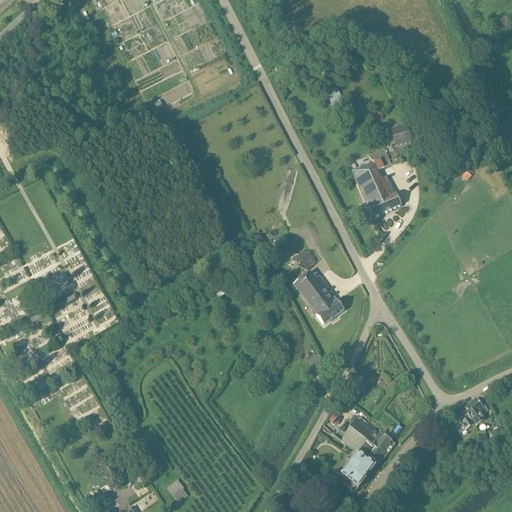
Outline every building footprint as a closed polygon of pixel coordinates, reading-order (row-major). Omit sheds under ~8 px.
[(156,48),(136,59),(139,65),(132,70),(137,79),(165,64),(156,48)] [(327,91),(333,107),(344,103),(338,87),(327,91)] [(390,130),(395,148),(411,144),(409,136),(407,128),(406,125),(390,130)] [(416,125),(407,128),(409,136),(418,133),(416,125)] [(384,150),(367,157),(373,164),(377,173),(391,166),(384,150)] [(373,164),(352,174),(372,219),(401,206),(396,195),(395,196),(386,178),(380,180),(377,173),(373,164)] [(311,253),(298,255),(293,255),(290,267),(296,267),(307,274),(317,265),(311,253)] [(336,301),(337,301),(319,278),(314,281),(309,274),(294,286),(314,313),(313,313),(324,327),(344,311),(336,301)] [(322,360),(318,354),(308,362),(312,368),(322,360)] [(464,407),(473,421),(477,427),(485,421),(482,416),(488,412),(484,407),(482,408),(477,399),(464,407)] [(474,426),(471,421),(465,412),(453,419),(458,429),(457,430),(460,435),(474,426)] [(358,454),(358,455),(375,468),(376,467),(376,468),(392,446),(358,421),(342,442),(358,454)] [(486,430),(478,433),(481,446),(489,443),(486,430)] [(359,490),(375,468),(358,455),(352,463),(346,458),(336,474),(341,477),(347,482),(343,487),(355,496),(359,490)] [(178,480),(167,488),(179,505),(190,497),(178,480)]
